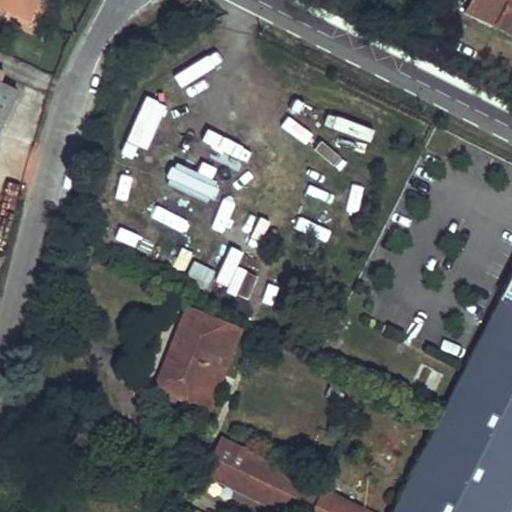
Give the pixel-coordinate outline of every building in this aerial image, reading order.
[(0,0),(26,12),(31,0),(0,0)] [(494,25),(506,0),(471,0),(466,12),(494,25)] [(511,0),(506,0),(494,25),(511,33),(511,0)] [(511,511),(511,274),(437,422),(429,437),(392,511),(511,511)] [(229,373),(240,353),(252,329),(199,302),(188,325),(161,383),(199,400),(215,366),(229,373)] [(453,370),(405,348),(393,375),(441,396),(453,370)] [(215,366),(199,400),(214,407),(229,373),(215,366)] [(364,511),(366,509),(275,463),(274,465),(247,451),(248,449),(222,436),(213,455),(203,476),(223,486),(223,489),(271,511),(364,511)]
